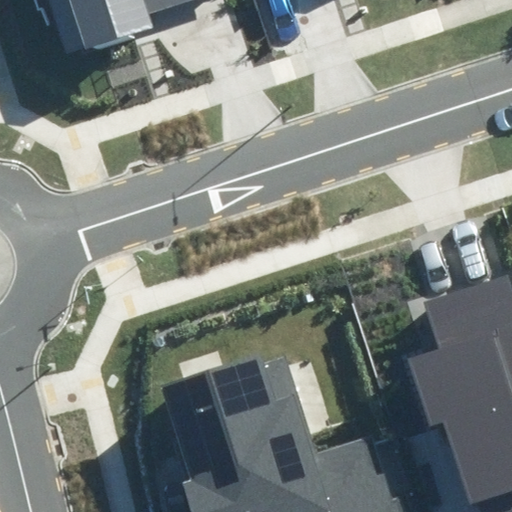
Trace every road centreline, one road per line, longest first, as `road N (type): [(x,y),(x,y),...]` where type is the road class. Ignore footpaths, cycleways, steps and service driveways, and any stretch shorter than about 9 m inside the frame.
road 1 (residential): [(397,118),(48,221)]
road 2 (tertiary): [(38,511),(0,365)]
road 3 (tertiary): [(48,221),(49,275),(36,299),(0,325)]
road 4 (residential): [(397,118),(511,82)]
